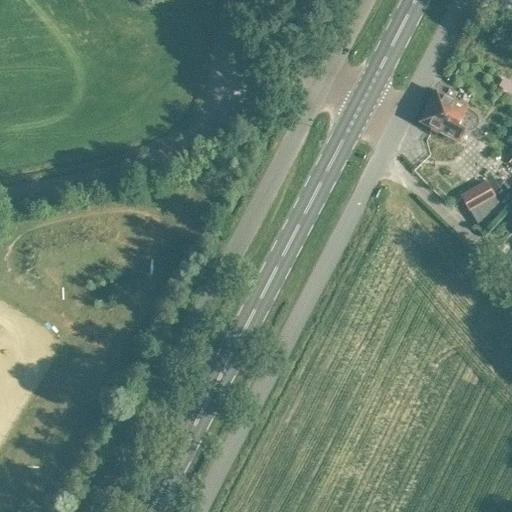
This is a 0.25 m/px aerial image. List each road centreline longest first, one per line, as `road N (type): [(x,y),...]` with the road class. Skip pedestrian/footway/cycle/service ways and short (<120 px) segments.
road 1 (unclassified): [(103,511),(322,83)]
road 2 (primary): [(150,511),(361,101)]
road 3 (unclassified): [(198,511),(398,123)]
road 4 (unclassified): [(229,101),(153,161),(0,195)]
road 5 (unclassified): [(398,123),(462,0)]
